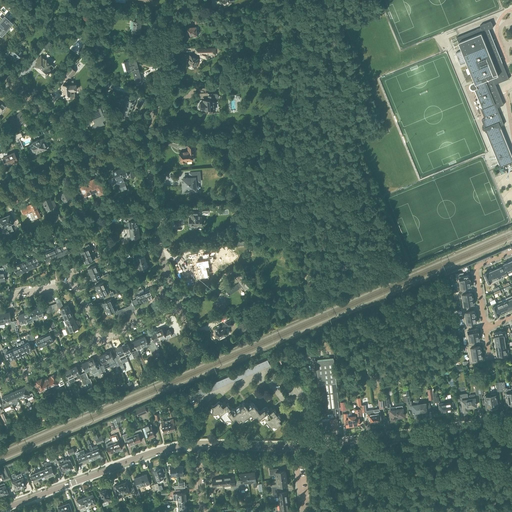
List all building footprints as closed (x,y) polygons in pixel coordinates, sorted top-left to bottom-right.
[(0,16),(0,36),(1,36),(2,36),(14,23),(5,15),(3,18),(0,16)] [(203,16),(196,17),(195,17),(195,25),(197,24),(204,24),(203,16)] [(138,21),(134,21),(133,32),(140,33),(141,24),(148,24),(147,20),(141,21),(138,21)] [(458,37),(457,37),(462,50),(467,63),(475,82),(472,83),(471,83),(471,84),(470,85),(470,86),(470,87),(471,88),(472,89),(473,89),(474,89),(475,89),(481,105),(483,109),(481,109),(485,119),(482,120),(484,125),(482,126),(484,131),(485,131),(500,167),(511,162),(511,154),(504,134),(500,126),(503,124),(497,108),(504,105),(495,84),(509,79),(507,74),(502,64),(503,64),(489,29),(494,27),(491,21),(480,25),(481,28),(458,37)] [(188,36),(188,37),(189,38),(192,37),(197,36),(196,26),(187,27),(187,31),(186,32),(186,35),(187,35),(188,36)] [(42,45),(47,50),(52,44),(47,40),(42,45)] [(17,46),(11,53),(17,58),(19,60),(22,57),(20,56),(23,51),(19,47),(18,46),(17,46)] [(216,55),(216,49),(200,49),(200,57),(207,57),(207,55),(216,55)] [(466,62),(461,51),(461,50),(456,53),(461,64),(466,62)] [(192,68),(193,68),(194,68),(196,68),(200,58),(198,58),(199,57),(194,55),(193,55),(191,54),(191,55),(188,65),(188,66),(189,67),(192,68)] [(46,60),(41,56),(38,60),(40,61),(35,66),(39,70),(40,69),(42,71),(41,71),(42,73),(45,77),(49,73),(51,75),(54,72),(48,67),(51,64),(46,60)] [(132,71),(136,83),(137,85),(142,84),(141,81),(140,78),(141,78),(139,68),(137,69),(137,66),(138,66),(135,58),(136,57),(130,60),(124,62),(124,63),(125,63),(128,72),(132,71)] [(71,67),(65,73),(70,78),(76,71),(71,67)] [(115,83),(108,80),(105,86),(112,89),(115,83)] [(63,93),(63,96),(70,95),(70,99),(75,98),(74,88),(73,81),(69,81),(69,84),(62,85),(63,93)] [(200,108),(201,108),(201,111),(207,110),(206,110),(209,109),(209,111),(215,111),(214,99),(216,99),(217,99),(218,98),(218,97),(219,97),(219,96),(219,95),(218,95),(218,94),(217,93),(216,93),(211,93),(211,95),(208,96),(209,100),(203,100),(203,102),(200,102),(200,104),(199,104),(199,105),(198,105),(198,106),(199,107),(199,108),(200,108)] [(121,114),(125,116),(126,114),(128,115),(135,99),(126,95),(124,100),(121,98),(120,101),(119,101),(119,103),(118,106),(121,107),(119,111),(122,112),(121,114)] [(105,104),(102,98),(96,101),(99,106),(105,104)] [(93,120),(95,125),(94,125),(95,128),(104,124),(102,120),(104,119),(104,118),(103,118),(100,111),(101,111),(99,107),(96,108),(84,113),(88,122),(93,120)] [(12,125),(15,122),(16,122),(14,124),(17,127),(19,125),(22,122),(23,123),(24,123),(25,121),(24,120),(27,116),(24,114),(25,113),(25,112),(24,111),(23,111),(22,112),(21,111),(15,118),(13,117),(8,122),(12,125)] [(29,133),(31,137),(33,142),(40,139),(39,136),(40,135),(37,130),(29,133)] [(29,145),(31,151),(35,150),(36,152),(47,148),(47,147),(48,147),(49,146),(47,143),(45,143),(43,138),(40,139),(33,142),(32,142),(32,143),(29,145)] [(181,163),(182,164),(183,164),(184,164),(185,164),(185,163),(185,162),(186,162),(193,161),(193,159),(193,156),(195,155),(195,153),(194,145),(187,146),(188,151),(183,152),(183,151),(179,152),(180,154),(179,154),(180,160),(180,162),(181,162),(181,163)] [(7,151),(0,153),(0,155),(3,163),(5,162),(7,167),(13,164),(8,154),(7,151)] [(18,156),(16,151),(8,154),(13,164),(18,162),(16,157),(18,156)] [(125,166),(119,169),(123,177),(126,176),(126,177),(127,178),(128,178),(135,178),(134,163),(129,163),(129,166),(128,166),(126,167),(125,166)] [(115,176),(108,179),(111,187),(117,185),(118,184),(119,187),(126,184),(124,182),(123,177),(119,169),(113,171),(115,176)] [(190,177),(184,178),(184,185),(183,185),(183,191),(191,190),(191,189),(196,188),(196,182),(201,181),(200,171),(190,172),(190,177)] [(94,178),(86,182),(91,194),(98,190),(100,193),(104,192),(100,183),(96,184),(94,178)] [(82,194),(80,195),(77,196),(80,203),(87,200),(85,196),(91,194),(86,182),(86,183),(83,185),(83,186),(81,187),(83,192),(82,192),(82,194)] [(69,193),(67,190),(60,193),(64,202),(73,198),(71,192),(69,193)] [(51,200),(50,197),(43,200),(47,210),(56,206),(53,199),(51,200)] [(24,214),(27,213),(30,220),(35,218),(35,219),(41,216),(39,211),(39,210),(38,210),(37,209),(39,208),(38,204),(36,205),(35,203),(30,205),(26,206),(24,207),(21,209),(23,214),(24,214)] [(195,228),(196,228),(197,227),(198,227),(198,226),(202,226),(202,217),(200,217),(200,212),(191,212),(191,215),(192,215),(192,217),(190,217),(190,218),(189,219),(189,224),(190,224),(194,225),(194,227),(195,227),(195,228)] [(138,220),(137,220),(136,217),(133,218),(132,213),(123,215),(123,221),(128,220),(128,221),(129,228),(138,226),(139,226),(139,223),(138,223),(138,220)] [(4,217),(9,229),(10,232),(14,231),(11,225),(14,223),(10,214),(4,217)] [(0,218),(0,225),(1,229),(5,227),(6,230),(9,229),(4,217),(0,218)] [(124,236),(124,239),(122,239),(122,245),(130,244),(129,239),(140,238),(138,226),(129,228),(129,229),(126,229),(127,234),(126,236),(124,236)] [(69,251),(66,243),(60,245),(64,254),(66,253),(67,254),(69,253),(69,252),(69,251)] [(81,254),(82,257),(82,256),(83,257),(94,252),(91,247),(90,247),(89,244),(85,245),(86,249),(80,251),(82,254),(81,254)] [(64,254),(60,245),(54,248),(58,256),(61,255),(61,256),(63,255),(63,254),(64,254)] [(58,256),(54,248),(49,250),(52,259),(55,258),(55,259),(58,258),(57,257),(58,256)] [(52,259),(49,250),(43,253),(47,262),(49,260),(50,261),(52,260),(52,259)] [(94,252),(83,257),(85,263),(94,259),(96,258),(94,252)] [(130,255),(131,258),(134,257),(136,265),(137,264),(147,262),(145,255),(143,256),(143,254),(141,254),(141,255),(138,256),(137,253),(130,255)] [(39,261),(36,256),(31,258),(35,267),(37,266),(40,265),(39,265),(40,264),(40,263),(39,261)] [(202,259),(197,261),(198,265),(200,265),(203,275),(212,272),(209,264),(213,263),(212,257),(207,259),(206,256),(201,258),(202,259)] [(35,267),(31,258),(25,261),(29,269),(31,268),(32,269),(34,268),(34,267),(35,267)] [(29,269),(25,261),(19,263),(23,272),(26,271),(28,270),(29,269)] [(147,262),(137,264),(139,271),(148,268),(147,262)] [(511,271),(509,263),(508,262),(503,264),(504,265),(507,274),(511,271)] [(23,272),(19,263),(14,266),(17,274),(20,273),(20,274),(23,273),(22,272),(23,272)] [(88,272),(89,274),(90,274),(101,270),(98,264),(97,265),(88,268),(89,271),(88,272)] [(499,268),(502,276),(507,274),(504,265),(499,268)] [(494,270),(498,281),(503,278),(502,276),(499,268),(494,270)] [(102,272),(101,270),(90,274),(93,280),(101,276),(100,273),(102,272)] [(492,271),(491,270),(488,271),(489,272),(493,283),(498,281),(494,270),(492,271)] [(493,283),(489,272),(483,274),(486,279),(485,279),(486,282),(487,282),(488,285),(493,283)] [(235,277),(239,283),(242,286),(245,290),(250,286),(241,273),(235,277)] [(462,276),(462,273),(456,274),(456,277),(457,283),(463,282),(469,281),(468,275),(462,276)] [(104,282),(95,286),(98,291),(106,288),(109,287),(106,281),(111,279),(110,276),(103,279),(104,282)] [(469,281),(463,282),(457,283),(458,289),(459,292),(465,291),(464,288),(470,287),(470,285),(471,285),(470,281),(469,281)] [(242,286),(239,283),(226,291),(229,295),(240,288),(239,288),(242,286)] [(109,294),(106,288),(98,291),(100,297),(109,294)] [(150,289),(144,292),(148,300),(156,297),(153,288),(150,289)] [(465,294),(465,291),(459,292),(459,295),(460,301),(472,299),(473,299),(472,295),(471,293),(465,294)] [(138,292),(134,294),(136,296),(139,303),(142,302),(142,303),(148,300),(144,292),(140,293),(138,294),(138,292)] [(128,300),(130,305),(131,307),(133,311),(136,310),(131,298),(128,300)] [(111,299),(102,303),(105,308),(113,305),(111,299)] [(462,309),(468,309),(467,305),(473,304),(473,302),(473,299),(472,299),(460,301),(461,306),(462,309)] [(501,314),(504,313),(503,312),(506,311),(502,302),(501,300),(496,302),(501,313),(501,314)] [(502,302),(506,311),(511,309),(507,300),(502,302)] [(57,303),(59,309),(60,308),(63,314),(71,311),(68,305),(63,307),(61,301),(57,303)] [(495,316),(501,313),(496,302),(488,306),(491,312),(493,311),(495,316)] [(117,318),(125,315),(122,309),(118,311),(118,309),(115,304),(113,305),(105,308),(108,314),(114,312),(117,318)] [(35,308),(38,317),(40,320),(43,318),(42,316),(44,315),(47,314),(45,308),(42,309),(41,306),(35,308)] [(35,308),(30,311),(33,319),(38,317),(35,308)] [(468,312),(468,309),(462,309),(462,313),(463,318),(469,317),(475,317),(476,316),(475,313),(474,313),(474,311),(468,312)] [(30,311),(24,313),(27,321),(33,319),(30,311)] [(71,311),(63,314),(65,320),(73,316),(71,311)] [(14,321),(15,328),(17,337),(19,337),(18,328),(18,324),(21,323),(24,322),(25,324),(28,323),(27,321),(24,313),(18,315),(19,318),(17,318),(17,321),(14,321)] [(65,320),(67,325),(68,326),(76,322),(73,316),(65,320)] [(464,327),(470,326),(470,323),(476,322),(476,320),(476,316),(475,317),(469,317),(463,318),(464,324),(464,327)] [(220,339),(220,340),(225,337),(225,336),(228,335),(228,334),(231,333),(228,327),(234,325),(231,320),(224,323),(225,324),(214,329),(216,333),(215,334),(215,335),(215,336),(216,337),(217,338),(218,337),(219,339),(220,339)] [(78,328),(76,322),(68,326),(67,325),(65,326),(66,328),(65,329),(67,334),(74,331),(73,330),(78,328)] [(241,333),(248,329),(245,322),(237,325),(241,333)] [(471,329),(470,326),(464,327),(465,330),(466,336),(478,334),(477,328),(471,329)] [(50,330),(49,331),(50,333),(45,335),(44,333),(41,334),(42,336),(46,344),(54,341),(52,338),(55,336),(52,330),(51,327),(49,328),(50,330)] [(162,328),(156,331),(161,342),(160,339),(166,337),(166,339),(172,336),(169,329),(164,331),(162,328)] [(154,342),(151,344),(156,353),(157,353),(159,352),(158,350),(159,349),(157,344),(161,342),(156,331),(150,333),(153,339),(154,342)] [(478,334),(466,336),(467,342),(467,345),(473,344),(473,341),(479,340),(478,338),(479,338),(478,334)] [(36,339),(40,347),(46,344),(42,336),(36,339)] [(149,345),(145,336),(139,338),(143,347),(144,349),(149,347),(149,345)] [(143,347),(139,338),(133,341),(137,349),(143,347)] [(18,344),(16,339),(14,340),(21,356),(26,353),(21,342),(18,344)] [(15,343),(17,347),(11,349),(15,358),(21,356),(14,340),(11,340),(13,344),(15,343)] [(21,341),(21,342),(26,353),(32,351),(28,342),(25,343),(23,340),(21,341)] [(122,346),(126,357),(127,357),(128,357),(130,356),(129,353),(131,352),(128,343),(122,346)] [(474,347),(473,344),(467,345),(468,348),(469,354),(475,353),(481,352),(481,348),(480,348),(480,346),(474,347)] [(117,359),(120,366),(120,365),(121,369),(124,368),(121,359),(126,357),(122,346),(116,348),(120,357),(117,359)] [(3,350),(5,353),(9,361),(15,358),(11,349),(8,351),(7,348),(3,350)] [(509,357),(508,348),(506,348),(496,350),(497,356),(502,355),(503,358),(509,357)] [(114,359),(110,351),(105,353),(108,362),(114,359)] [(470,363),(476,362),(475,359),(481,358),(481,356),(482,356),(481,352),(475,353),(469,354),(469,360),(470,363)] [(100,366),(103,373),(104,376),(106,375),(105,372),(106,372),(104,367),(109,364),(108,362),(105,353),(99,356),(103,365),(100,366)] [(91,369),(92,372),(94,377),(103,373),(100,366),(98,361),(95,362),(93,358),(87,361),(91,369)] [(340,418),(337,388),(333,359),(316,361),(318,384),(322,418),(330,417),(330,419),(331,428),(337,427),(337,426),(340,426),(340,421),(338,421),(338,418),(340,418)] [(82,363),(85,372),(91,369),(87,361),(82,363)] [(80,380),(82,379),(83,382),(84,384),(87,383),(83,374),(80,375),(76,366),(70,368),(75,380),(79,378),(80,380)] [(64,371),(68,380),(65,381),(69,389),(72,388),(70,382),(75,380),(70,368),(64,371)] [(83,374),(87,383),(89,389),(93,387),(92,384),(93,384),(90,378),(89,379),(86,372),(83,374)] [(52,375),(52,376),(48,378),(52,386),(58,383),(59,383),(60,386),(64,384),(61,377),(57,378),(55,375),(54,375),(54,374),(52,375)] [(37,384),(34,385),(37,392),(40,391),(46,388),(42,378),(36,381),(37,384)] [(43,380),(42,378),(46,388),(52,386),(48,378),(43,380)] [(507,403),(507,404),(511,403),(510,393),(510,388),(507,389),(507,388),(506,388),(505,387),(504,382),(501,382),(498,382),(500,391),(505,390),(506,396),(505,396),(503,397),(504,398),(504,400),(504,403),(507,403)] [(20,389),(26,402),(27,405),(28,407),(31,405),(29,401),(27,398),(33,396),(32,393),(30,394),(26,386),(20,389)] [(23,401),(24,403),(25,403),(26,405),(27,405),(26,402),(20,389),(14,391),(15,395),(16,395),(18,399),(18,400),(21,398),(22,401),(23,401)] [(16,395),(15,395),(14,391),(8,394),(12,402),(11,403),(12,405),(12,404),(14,408),(16,407),(15,404),(18,403),(17,400),(18,400),(18,399),(16,395)] [(12,402),(8,394),(2,397),(5,403),(2,404),(4,408),(10,406),(11,409),(14,408),(12,404),(12,405),(11,403),(12,402)] [(467,394),(460,395),(461,401),(462,401),(463,411),(467,410),(467,407),(469,407),(468,399),(467,394)] [(448,399),(447,395),(444,395),(446,402),(445,403),(447,410),(453,409),(451,399),(448,399)] [(491,406),(490,396),(487,397),(487,396),(485,396),(485,399),(485,400),(483,400),(483,403),(486,403),(486,407),(491,406)] [(397,417),(396,406),(391,407),(390,404),(389,404),(388,398),(384,399),(385,407),(389,406),(391,417),(391,418),(391,421),(395,420),(395,417),(397,417)] [(265,421),(269,427),(271,425),(274,429),(278,426),(277,425),(281,422),(279,419),(281,417),(273,408),(272,409),(271,407),(268,409),(265,406),(259,412),(251,402),(248,404),(246,401),(244,403),(243,402),(234,410),(233,408),(232,409),(227,403),(226,404),(224,402),(221,404),(219,401),(213,406),(211,406),(210,413),(212,413),(212,414),(215,418),(218,416),(223,422),(225,420),(227,423),(235,417),(239,422),(242,420),(243,421),(249,417),(250,419),(256,414),(263,423),(265,421)] [(366,404),(361,405),(362,412),(366,412),(366,414),(368,413),(368,417),(368,421),(369,421),(369,423),(372,422),(372,423),(375,423),(374,413),(374,411),(374,410),(373,409),(366,410),(366,404)] [(145,406),(135,410),(138,416),(148,412),(147,411),(151,410),(149,405),(145,406)] [(352,419),(353,426),(360,425),(359,419),(360,419),(360,418),(362,417),(361,409),(355,410),(355,415),(352,416),(352,419)] [(380,409),(374,410),(374,411),(374,413),(375,423),(378,423),(378,422),(381,421),(381,419),(382,419),(381,415),(380,415),(380,413),(381,412),(380,409)] [(353,426),(352,419),(352,416),(347,416),(347,414),(344,414),(344,421),(346,421),(346,426),(353,426)] [(107,426),(109,425),(110,424),(113,430),(116,428),(119,427),(115,419),(114,417),(105,421),(107,426)] [(170,419),(170,420),(167,420),(169,431),(176,430),(173,419),(170,419)] [(164,421),(161,421),(163,432),(169,431),(167,420),(164,421)] [(151,425),(148,426),(145,427),(146,429),(146,430),(148,436),(149,438),(155,436),(155,434),(151,425)] [(135,443),(141,441),(140,436),(143,435),(141,429),(131,432),(132,435),(135,443)] [(135,443),(132,435),(131,432),(128,434),(128,433),(124,435),(123,432),(120,433),(123,439),(126,437),(129,445),(135,443)] [(93,434),(95,440),(97,444),(101,443),(99,438),(98,438),(96,433),(93,434)] [(119,441),(117,435),(116,434),(110,436),(112,440),(113,443),(116,451),(122,449),(119,441)] [(90,451),(88,452),(91,460),(92,460),(94,459),(95,458),(96,458),(92,447),(89,440),(87,441),(89,445),(88,445),(90,451)] [(113,443),(112,440),(108,442),(106,443),(110,453),(116,451),(113,443)] [(102,456),(97,445),(92,447),(96,458),(98,457),(99,457),(101,457),(101,456),(102,456)] [(77,456),(81,464),(82,464),(84,463),(85,462),(86,462),(82,450),(79,452),(80,455),(77,456)] [(85,453),(84,450),(82,450),(86,462),(87,461),(89,462),(90,461),(91,460),(88,452),(85,453)] [(68,469),(64,459),(63,458),(58,460),(62,471),(68,469)] [(67,459),(67,458),(64,459),(68,469),(73,467),(69,458),(67,459)] [(51,463),(50,459),(46,461),(46,462),(44,462),(45,465),(46,468),(50,476),(51,475),(52,476),(54,475),(54,474),(55,474),(52,466),(51,463)] [(171,476),(174,476),(174,477),(178,477),(177,475),(178,475),(177,465),(170,466),(171,469),(169,470),(170,474),(171,474),(171,476)] [(4,468),(3,468),(6,475),(8,480),(11,479),(10,475),(11,475),(8,467),(7,467),(7,466),(3,467),(4,468)] [(16,475),(17,477),(21,488),(25,487),(25,486),(26,485),(23,477),(22,475),(26,473),(24,468),(20,469),(21,473),(16,475)] [(48,477),(50,476),(46,468),(41,470),(44,478),(46,478),(47,478),(48,477)] [(153,471),(157,480),(158,483),(165,481),(164,478),(160,468),(153,471)] [(270,469),(271,474),(276,474),(276,478),(287,477),(286,470),(278,471),(278,468),(270,469)] [(35,470),(35,469),(34,469),(32,470),(33,473),(30,474),(34,482),(35,482),(37,482),(37,481),(39,480),(36,472),(35,470)] [(44,478),(41,470),(36,472),(39,480),(41,479),(42,480),(43,479),(44,478)] [(248,482),(253,482),(254,487),(257,487),(256,478),(255,478),(254,470),(247,471),(248,482)] [(237,481),(238,488),(244,488),(244,483),(248,482),(247,471),(240,472),(241,480),(237,481)] [(17,477),(16,475),(15,473),(12,475),(14,480),(12,481),(15,489),(17,489),(17,490),(21,488),(17,477)] [(148,477),(146,473),(140,476),(143,485),(147,483),(148,484),(150,483),(149,481),(148,477)] [(230,484),(230,486),(233,485),(233,488),(238,488),(237,481),(234,481),(234,475),(222,477),(223,485),(230,484)] [(134,478),(135,481),(137,485),(138,488),(140,487),(140,486),(143,485),(140,476),(134,478)] [(211,478),(212,484),(209,484),(210,491),(215,491),(215,488),(217,487),(217,486),(223,485),(222,477),(211,478)] [(276,478),(277,483),(272,484),(273,490),(280,489),(280,486),(288,485),(287,477),(276,478)] [(1,484),(2,485),(0,485),(0,486),(3,495),(8,493),(4,482),(1,484)] [(121,483),(121,484),(120,484),(125,496),(128,495),(128,494),(130,493),(128,487),(129,486),(127,482),(124,483),(123,482),(121,483)] [(117,485),(114,486),(118,497),(119,500),(122,499),(122,497),(125,496),(120,484),(119,484),(117,484),(117,485)] [(100,491),(102,497),(101,498),(102,502),(107,501),(108,501),(110,500),(109,496),(108,491),(107,491),(106,489),(100,491)] [(277,495),(278,497),(279,497),(280,503),(288,502),(287,491),(281,492),(280,489),(273,490),(274,495),(277,495)] [(97,505),(93,494),(87,496),(91,507),(97,505)] [(91,507),(87,496),(82,498),(86,509),(91,507)] [(82,508),(85,507),(86,509),(82,498),(76,500),(80,509),(82,508)] [(279,510),(279,511),(289,511),(288,502),(280,503),(281,510),(279,510)] [(64,505),(66,511),(72,511),(69,503),(64,505)]
